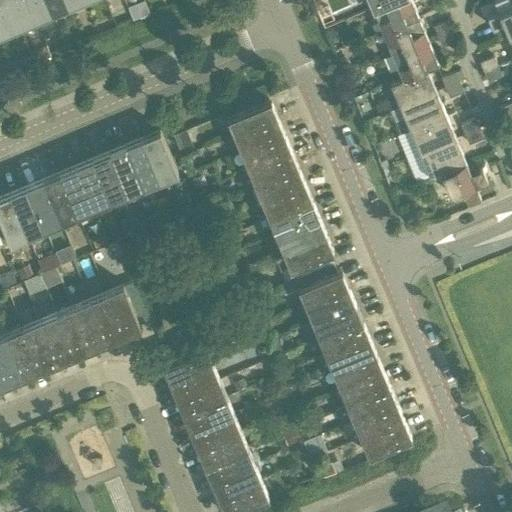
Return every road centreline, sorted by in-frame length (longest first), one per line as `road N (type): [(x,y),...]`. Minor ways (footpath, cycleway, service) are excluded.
road 1 (residential): [(0,142),(285,20)]
road 2 (residential): [(0,421),(108,373),(132,382),(193,511)]
road 3 (residential): [(388,265),(285,20)]
road 4 (residential): [(470,461),(388,265)]
road 5 (residential): [(511,172),(470,71),(463,0)]
road 6 (residential): [(388,265),(511,212)]
road 7 (residential): [(353,511),(470,461)]
